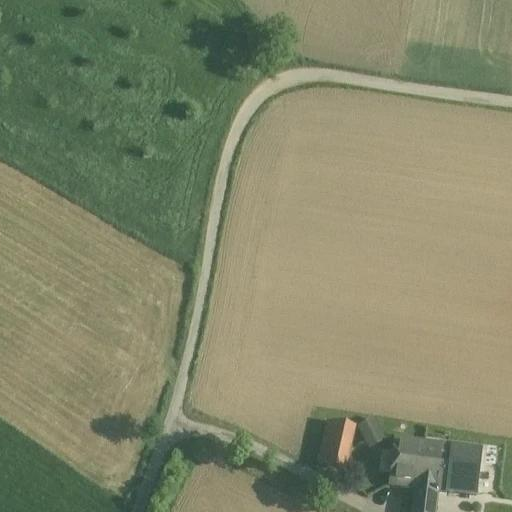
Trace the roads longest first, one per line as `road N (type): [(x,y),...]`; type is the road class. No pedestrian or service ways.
road 1 (residential): [(173,418),(204,301),(220,186),(254,99),(277,78),(308,69),(511,97)]
road 2 (unclassified): [(173,418),(374,511)]
